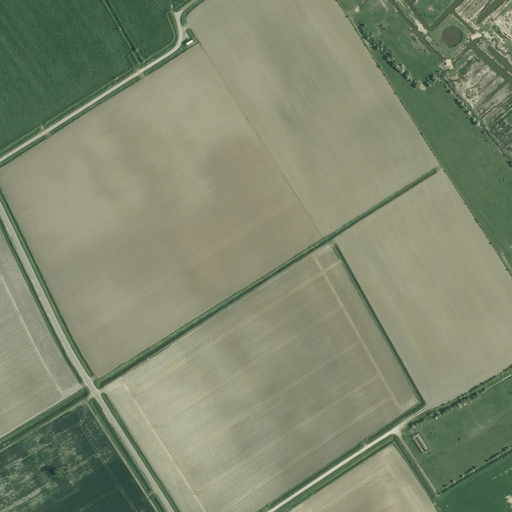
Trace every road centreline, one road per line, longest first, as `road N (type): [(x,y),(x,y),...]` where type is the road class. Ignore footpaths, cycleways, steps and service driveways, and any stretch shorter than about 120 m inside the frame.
road 1 (unclassified): [(177,511),(84,366),(0,205)]
road 2 (unclassified): [(0,160),(176,50)]
road 3 (unclassified): [(276,511),(428,409)]
